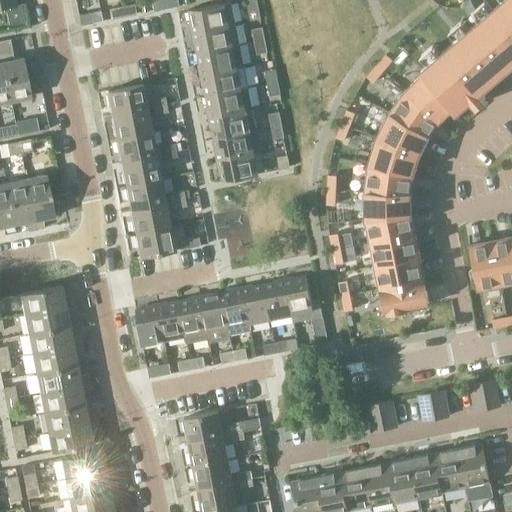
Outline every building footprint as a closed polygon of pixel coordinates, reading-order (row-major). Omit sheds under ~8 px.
[(0,0),(0,8),(16,5),(14,0),(0,0)] [(151,0),(153,10),(165,8),(166,8),(164,0),(151,0)] [(243,0),(248,21),(259,19),(255,0),(243,0)] [(192,30),(233,22),(243,20),(239,2),(229,4),(229,2),(223,3),(223,2),(188,9),(192,30)] [(121,6),(123,16),(136,14),(134,3),(121,6)] [(511,3),(430,70),(409,87),(394,108),(381,131),(374,151),(367,173),(365,196),(370,223),(386,312),(430,306),(411,199),(413,187),(416,170),(422,151),(432,133),(445,117),(460,104),(511,58),(511,234),(497,239),(471,246),(481,290),(511,282),(511,3)] [(109,8),(111,19),(123,16),(121,6),(109,8)] [(78,14),(80,25),(93,22),(91,12),(78,14)] [(196,52),(231,45),(227,26),(234,24),(233,22),(192,30),(196,52)] [(254,42),(264,39),(262,27),(251,29),(254,42)] [(0,41),(12,100),(32,96),(24,57),(16,58),(12,38),(0,41)] [(264,39),(254,42),(256,54),(266,52),(264,39)] [(0,102),(12,100),(0,41),(0,40),(0,102)] [(196,52),(200,73),(241,65),(237,44),(231,45),(196,52)] [(386,55),(377,65),(383,71),(393,60),(386,54),(386,55)] [(205,94),(246,86),(241,65),(200,73),(205,94)] [(374,82),(383,71),(377,65),(368,76),(367,76),(374,82)] [(266,84),(277,81),(275,69),(264,71),(266,84)] [(269,96),(280,94),(277,81),(266,84),(269,96)] [(111,104),(113,115),(147,108),(143,84),(108,91),(109,94),(106,95),(108,105),(111,104)] [(205,94),(209,116),(250,107),(246,86),(205,94)] [(150,100),(150,107),(165,104),(164,97),(150,100)] [(165,104),(150,107),(154,115),(167,112),(165,104)] [(213,137),(254,129),(250,107),(209,116),(213,137)] [(117,136),(118,139),(152,132),(147,108),(113,115),(115,126),(113,126),(115,136),(117,136)] [(355,113),(347,110),(342,123),(350,126),(355,113)] [(270,126),(281,124),(278,112),(268,114),(270,126)] [(342,123),(337,136),(337,137),(344,140),(350,126),(342,123)] [(281,124),(270,126),(272,139),(283,137),(281,124)] [(213,137),(217,158),(258,150),(254,129),(213,137)] [(122,162),(175,152),(173,144),(161,146),(161,143),(154,144),(152,132),(118,139),(118,141),(116,142),(118,152),(120,151),(122,162)] [(18,141),(21,153),(33,151),(30,139),(18,141)] [(21,153),(18,141),(7,143),(9,155),(21,153)] [(222,180),(257,173),(253,153),(258,151),(258,150),(217,158),(222,180)] [(126,182),(127,186),(161,179),(158,163),(176,159),(175,152),(122,162),(125,174),(122,174),(124,183),(126,182)] [(276,157),(279,170),(289,168),(286,155),(276,157)] [(47,174),(26,178),(37,228),(44,227),(43,218),(55,216),(47,174)] [(328,189),(336,190),(337,175),(329,175),(328,175),(328,189)] [(29,230),(37,228),(26,178),(8,181),(16,224),(27,221),(29,230)] [(166,203),(161,179),(127,186),(127,189),(125,189),(127,198),(129,198),(131,210),(166,203)] [(8,181),(0,182),(0,235),(6,235),(4,226),(16,224),(8,181)] [(327,203),(327,204),(335,204),(336,190),(328,189),(327,203)] [(169,201),(169,202),(184,199),(182,191),(170,193),(169,201)] [(184,199),(169,202),(172,209),(185,207),(184,199)] [(135,229),(136,233),(171,227),(166,203),(131,210),(134,220),(131,220),(133,230),(135,229)] [(176,250),(171,227),(136,233),(137,236),(134,236),(136,245),(139,245),(141,257),(176,250)] [(333,249),(341,247),(338,233),(330,235),(333,249)] [(181,241),(180,249),(195,246),(194,239),(181,241)] [(333,249),(336,263),(344,262),(341,247),(333,249)] [(307,274),(285,278),(293,321),(320,316),(317,298),(312,299),(307,274)] [(285,278),(263,282),(270,317),(290,313),(292,322),(293,321),(285,278)] [(342,296),(350,294),(347,280),(339,282),(342,296)] [(263,282),(242,286),(250,329),(251,329),(250,321),(270,317),(263,282)] [(21,292),(25,313),(76,303),(75,295),(65,297),(62,284),(21,292)] [(230,333),(250,329),(242,286),(222,290),(230,333)] [(222,290),(200,294),(209,342),(231,338),(230,333),(222,290)] [(179,298),(185,333),(187,343),(208,339),(208,343),(209,342),(200,294),(179,298)] [(342,296),(345,310),(353,309),(350,294),(342,296)] [(179,298),(158,302),(164,337),(185,333),(179,298)] [(158,302),(136,307),(143,341),(164,337),(158,302)] [(78,311),(76,303),(25,313),(30,334),(71,326),(68,313),(78,311)] [(507,316),(493,319),(494,327),(495,327),(508,324),(507,316)] [(73,336),(71,326),(30,334),(33,353),(84,342),(83,334),(73,336)] [(315,334),(316,344),(329,342),(327,332),(315,334)] [(276,341),(278,352),(290,349),(289,339),(276,341)] [(278,352),(276,341),(264,344),(266,354),(278,352)] [(86,350),(84,342),(33,353),(37,373),(79,365),(76,352),(86,350)] [(0,359),(9,358),(7,346),(0,347),(0,359)] [(235,350),(237,360),(249,358),(247,347),(235,350)] [(237,360),(235,350),(222,352),(224,362),(237,360)] [(192,358),(194,368),(206,366),(204,355),(192,358)] [(9,358),(0,359),(0,371),(12,369),(9,358)] [(194,368),(192,358),(179,360),(181,370),(194,368)] [(150,377),(163,374),(161,364),(148,366),(150,377)] [(81,376),(79,365),(37,373),(41,393),(92,382),(90,374),(81,376)] [(496,380),(483,382),(488,407),(501,405),(496,380)] [(94,390),(92,382),(41,393),(45,412),(87,403),(84,392),(94,390)] [(483,382),(470,385),(473,397),(475,409),(488,407),(483,382)] [(3,387),(5,399),(17,397),(15,385),(3,387)] [(446,390),(432,392),(437,417),(450,414),(446,390)] [(432,392),(419,395),(424,420),(437,417),(432,392)] [(17,397),(5,399),(8,411),(19,409),(17,397)] [(393,400),(380,402),(385,427),(398,425),(393,400)] [(380,402),(367,405),(371,430),(385,427),(380,402)] [(89,414),(87,403),(45,412),(49,431),(100,421),(98,412),(89,414)] [(187,429),(189,440),(243,430),(241,421),(229,424),(229,426),(223,427),(220,410),(185,417),(185,420),(183,421),(185,430),(187,429)] [(101,430),(100,421),(49,431),(53,451),(94,442),(92,432),(101,430)] [(13,438),(25,436),(22,424),(10,427),(13,438)] [(194,463),(229,457),(226,442),(244,439),(243,430),(189,440),(191,452),(189,452),(191,462),(193,461),(194,463)] [(25,436),(13,438),(15,450),(27,448),(25,436)] [(481,442),(457,447),(465,486),(489,481),(481,442)] [(434,452),(441,491),(465,486),(457,447),(434,452)] [(103,449),(61,458),(65,478),(116,467),(115,459),(105,461),(103,449)] [(434,452),(409,456),(417,496),(441,491),(434,452)] [(417,496),(409,456),(386,461),(394,500),(417,496)] [(197,477),(199,487),(233,480),(229,457),(194,463),(195,467),(192,468),(194,477),(197,477)] [(386,461),(363,466),(371,505),(394,500),(386,461)] [(338,471),(346,510),(371,505),(363,466),(338,471)] [(118,475),(116,467),(65,478),(69,497),(111,489),(108,477),(118,475)] [(237,473),(237,479),(251,476),(250,470),(237,473)] [(338,471),(314,475),(321,511),(336,511),(346,510),(338,471)] [(25,486),(37,484),(35,472),(23,474),(25,486)] [(8,489),(20,487),(18,475),(5,477),(8,489)] [(297,511),(321,511),(314,475),(291,480),(297,511)] [(253,486),(251,476),(237,479),(237,480),(237,482),(240,488),(253,486)] [(203,508),(203,511),(238,504),(233,480),(199,487),(201,498),(199,498),(201,509),(203,508)] [(37,484),(25,486),(28,498),(40,496),(37,484)] [(20,487),(8,489),(10,502),(22,499),(20,487)] [(69,497),(71,511),(95,511),(124,506),(122,499),(113,501),(111,489),(69,497)]
